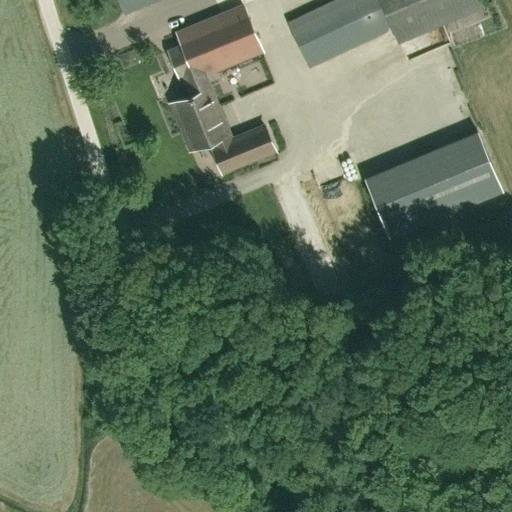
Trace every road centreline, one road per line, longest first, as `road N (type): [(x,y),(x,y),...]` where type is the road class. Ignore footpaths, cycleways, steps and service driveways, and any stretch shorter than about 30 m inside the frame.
road 1 (unclassified): [(44,0),(141,299)]
road 2 (track): [(141,299),(187,430),(254,511)]
